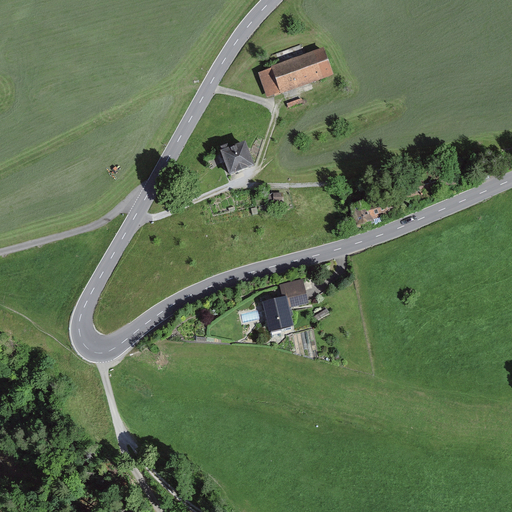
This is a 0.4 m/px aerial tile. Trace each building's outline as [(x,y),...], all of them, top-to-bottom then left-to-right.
[(319,49),(254,71),(264,99),(329,76),(319,49)] [(245,142),(221,150),(230,173),(254,164),(245,142)] [(446,176),(428,181),(432,195),(442,191),(444,196),(504,169),(500,154),(444,170),(446,176)] [(414,177),(339,203),(347,226),(358,222),(360,229),(374,224),(370,212),(420,195),(414,177)] [(303,304),(299,282),(277,287),(279,296),(257,301),(264,336),(290,330),(284,307),(303,304)]
